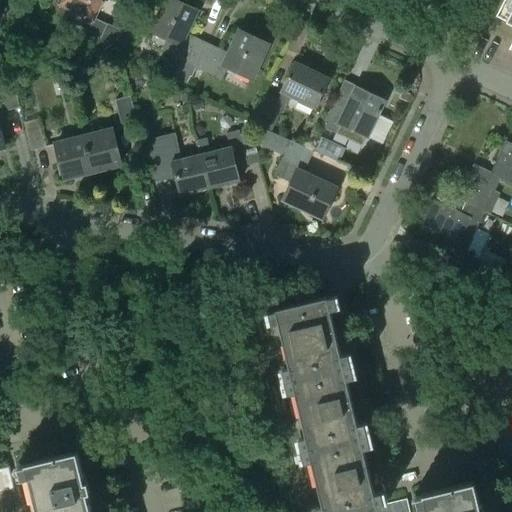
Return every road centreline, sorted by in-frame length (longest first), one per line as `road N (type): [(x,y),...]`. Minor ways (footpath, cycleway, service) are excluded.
road 1 (residential): [(153,511),(134,435),(98,404),(61,218)]
road 2 (residential): [(363,250),(329,258),(61,218)]
road 3 (residential): [(511,444),(443,460),(427,451),(384,275),(363,250)]
road 4 (residential): [(363,250),(456,62)]
road 5 (unclassified): [(456,62),(325,0)]
